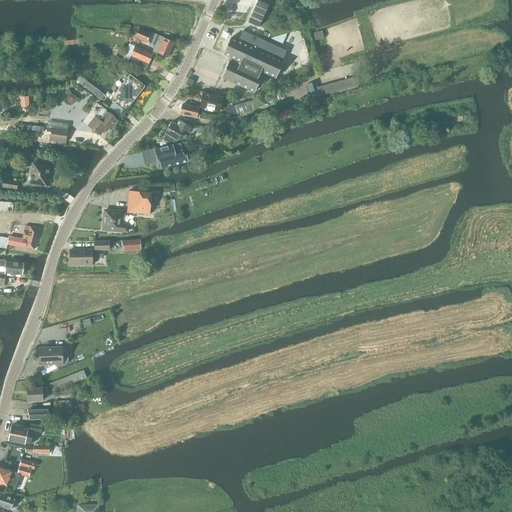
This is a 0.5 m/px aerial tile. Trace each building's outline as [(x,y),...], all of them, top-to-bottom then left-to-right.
[(267,27),(274,11),(256,3),(249,20),(267,27)] [(153,36),(139,29),(135,38),(150,44),(150,43),(156,45),(153,51),(167,58),(174,43),(154,34),(153,36)] [(282,61),(286,51),(242,31),(238,41),(231,38),(223,54),(232,58),(230,62),(229,61),(222,78),(254,92),(261,76),(260,75),(262,72),(275,78),(283,62),(282,61)] [(322,31),(313,33),(315,40),(323,38),(322,31)] [(282,44),(287,33),(270,38),(270,39),(282,44)] [(153,53),(135,45),(128,61),(146,69),(153,53)] [(111,99),(110,100),(125,111),(145,86),(130,75),(129,75),(132,77),(114,102),(111,99)] [(317,88),(320,96),(359,85),(357,77),(317,88)] [(85,80),(82,85),(97,97),(97,98),(100,100),(104,95),(101,92),(85,80)] [(320,96),(317,88),(316,82),(307,85),(312,99),(320,96)] [(203,93),(200,106),(218,111),(221,97),(203,93)] [(266,96),(255,99),(257,107),(268,104),(266,96)] [(254,100),(234,105),(235,106),(237,114),(256,109),(254,100)] [(183,104),(180,115),(199,119),(200,115),(198,114),(199,108),(183,104)] [(235,106),(226,106),(227,115),(237,114),(235,106)] [(119,119),(106,109),(98,120),(94,117),(88,125),(100,135),(107,127),(111,130),(119,119)] [(280,121),(293,116),(291,109),(277,113),(280,121)] [(165,133),(177,141),(184,130),(188,133),(191,127),(179,120),(176,125),(171,122),(165,133)] [(50,133),(49,140),(65,142),(67,130),(51,128),(51,129),(50,133)] [(161,148),(155,150),(158,163),(160,163),(161,168),(188,162),(186,155),(183,156),(180,144),(173,146),(172,145),(163,147),(161,148)] [(146,163),(157,161),(154,148),(143,151),(146,163)] [(30,183),(46,186),(49,167),(33,164),(30,183)] [(3,180),(2,187),(16,189),(18,183),(3,180)] [(150,215),(152,193),(129,191),(127,213),(150,215)] [(103,230),(127,232),(128,225),(120,224),(121,212),(105,211),(103,230)] [(9,238),(7,245),(35,251),(39,229),(25,226),(22,239),(9,236),(9,238)] [(0,237),(0,247),(7,249),(7,245),(9,238),(0,237)] [(122,241),(123,252),(141,250),(140,240),(122,241)] [(70,250),(70,265),(92,265),(92,257),(98,257),(98,250),(109,250),(109,242),(94,242),(94,250),(70,250)] [(4,261),(4,260),(0,259),(0,266),(6,267),(5,273),(22,275),(23,264),(4,261)] [(39,348),(40,365),(46,364),(46,367),(40,371),(43,376),(58,368),(58,364),(62,364),(62,347),(39,348)] [(52,392),(86,378),(83,371),(50,384),(52,392)] [(28,402),(43,401),(42,394),(48,394),(48,387),(27,389),(28,402)] [(52,416),(72,415),(71,401),(55,402),(55,408),(52,408),(52,416)] [(82,404),(74,407),(77,415),(85,412),(82,404)] [(28,419),(48,418),(47,409),(28,410),(28,419)] [(12,425),(9,441),(30,445),(33,431),(41,432),(42,425),(50,426),(50,422),(39,421),(39,422),(38,424),(31,423),(29,429),(12,425)] [(21,459),(17,474),(19,475),(29,477),(31,469),(34,470),(35,464),(32,463),(21,460),(21,459)] [(0,484),(7,487),(7,488),(13,490),(19,475),(17,474),(13,472),(13,471),(4,468),(5,465),(0,463),(0,484)] [(0,491),(0,506),(10,510),(14,499),(3,496),(4,493),(0,491)]
